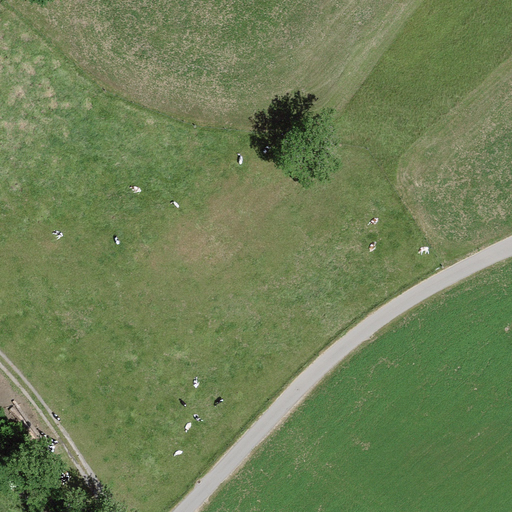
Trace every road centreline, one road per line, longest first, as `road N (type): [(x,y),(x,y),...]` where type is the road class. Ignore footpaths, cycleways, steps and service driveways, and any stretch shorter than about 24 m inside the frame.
road 1 (residential): [(187,511),(329,365),(414,295),(511,250)]
road 2 (track): [(0,371),(106,511)]
